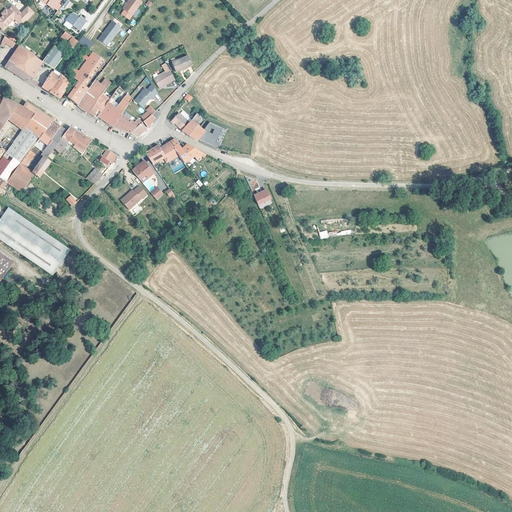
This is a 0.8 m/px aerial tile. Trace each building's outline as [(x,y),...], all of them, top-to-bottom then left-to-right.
[(38,0),(46,6),(46,5),(53,10),(59,1),(57,0),(38,0)] [(69,10),(73,3),(68,0),(65,0),(62,6),(69,10)] [(141,2),(138,0),(128,0),(122,9),(131,16),(132,15),(134,17),(135,17),(139,12),(139,10),(137,8),(141,2)] [(22,15),(13,6),(7,12),(6,11),(2,15),(3,16),(0,19),(0,26),(4,31),(15,19),(22,26),(34,14),(28,8),(22,15)] [(75,17),(76,16),(73,14),(70,15),(65,21),(72,27),(73,26),(79,32),(86,22),(79,17),(78,18),(78,19),(75,17)] [(113,22),(99,41),(107,47),(121,29),(113,22)] [(72,50),(78,43),(77,42),(65,32),(59,39),(72,50)] [(88,51),(93,44),(82,37),(78,43),(88,51)] [(15,44),(8,39),(5,43),(12,48),(15,44)] [(32,78),(42,62),(19,46),(8,62),(32,78)] [(54,46),(42,62),(50,68),(53,69),(64,55),(54,46)] [(78,72),(74,69),(72,72),(76,75),(73,79),(78,82),(67,98),(77,105),(95,81),(107,65),(93,53),(88,58),(85,55),(82,58),(86,61),(78,72)] [(172,63),(176,72),(191,65),(188,56),(172,63)] [(75,69),(78,72),(86,61),(83,59),(75,69)] [(32,79),(32,78),(8,62),(4,68),(10,71),(35,87),(38,82),(32,79)] [(175,80),(169,69),(157,76),(153,78),(158,87),(164,84),(164,85),(175,80)] [(45,90),(49,93),(61,76),(62,75),(53,70),(42,88),(45,90)] [(70,84),(61,76),(49,93),(59,99),(70,84)] [(100,85),(106,89),(111,84),(105,79),(100,85)] [(89,114),(90,113),(89,113),(103,92),(105,90),(106,89),(100,85),(95,81),(77,105),(89,114)] [(133,100),(141,107),(145,103),(148,99),(152,99),(157,93),(152,84),(147,90),(146,90),(143,89),(143,90),(133,100)] [(98,110),(101,112),(107,104),(110,100),(111,98),(109,96),(106,93),(107,92),(105,90),(103,92),(89,113),(90,113),(92,115),(94,116),(98,110)] [(98,117),(113,127),(121,114),(121,115),(132,99),(126,93),(117,106),(115,109),(107,104),(101,112),(98,117)] [(187,93),(184,98),(190,102),(193,97),(187,93)] [(0,132),(8,120),(22,130),(19,134),(34,145),(52,121),(26,103),(23,108),(4,98),(2,101),(0,99),(0,132)] [(110,100),(107,104),(115,109),(117,106),(110,100)] [(146,111),(149,113),(151,115),(152,115),(156,112),(150,106),(146,111)] [(182,131),(190,122),(186,118),(189,116),(183,111),(180,113),(179,113),(171,122),(174,125),(175,124),(182,131)] [(142,118),(144,121),(151,115),(149,113),(142,118)] [(119,129),(130,133),(138,126),(121,115),(121,114),(113,127),(119,129)] [(185,133),(189,136),(198,126),(196,124),(202,118),(197,114),(191,121),(192,121),(190,122),(182,131),(185,133)] [(154,118),(152,115),(151,115),(144,121),(143,122),(148,128),(151,122),(154,118)] [(34,146),(42,152),(43,153),(60,127),(52,121),(34,145),(34,146)] [(203,130),(200,128),(198,126),(189,136),(196,139),(205,144),(218,147),(220,144),(216,142),(222,127),(209,122),(203,130)] [(138,126),(130,133),(133,135),(136,138),(147,129),(142,123),(138,126)] [(59,154),(67,143),(61,139),(66,131),(64,130),(60,127),(43,153),(42,152),(40,155),(43,157),(44,157),(46,159),(52,152),(53,153),(54,152),(52,150),(53,149),(59,154)] [(69,127),(66,131),(61,139),(67,143),(69,140),(71,141),(70,142),(71,142),(85,150),(91,141),(80,134),(69,127)] [(34,145),(19,134),(0,161),(0,177),(2,179),(7,182),(20,164),(25,156),(30,151),(32,147),(33,147),(34,146),(34,145)] [(172,171),(185,163),(176,151),(181,148),(175,139),(169,143),(160,148),(159,145),(145,154),(152,164),(165,157),(172,171)] [(182,149),(181,148),(176,151),(185,163),(193,158),(195,161),(196,160),(197,160),(201,156),(203,154),(196,150),(187,145),(182,149)] [(102,158),(112,164),(117,157),(107,150),(102,158)] [(30,151),(25,156),(30,160),(34,154),(30,151)] [(20,164),(25,168),(30,160),(25,156),(20,164)] [(7,182),(7,183),(22,192),(29,182),(31,183),(32,181),(30,181),(35,175),(39,178),(51,162),(46,159),(44,157),(43,157),(32,173),(25,168),(20,164),(7,182)] [(145,163),(141,166),(139,165),(132,171),(142,183),(150,177),(154,174),(145,163)] [(187,165),(185,163),(172,171),(174,174),(187,165)] [(103,175),(98,171),(91,182),(94,184),(103,175)] [(143,183),(150,191),(154,188),(147,179),(143,183)] [(127,197),(121,202),(128,210),(146,194),(139,186),(133,191),(132,190),(126,195),(127,197)] [(150,193),(156,200),(162,195),(156,188),(150,193)] [(169,188),(165,191),(170,197),(174,194),(169,188)] [(260,206),(271,201),(267,191),(256,196),(260,206)] [(71,206),(75,202),(70,196),(65,199),(71,206)] [(9,208),(0,219),(0,239),(52,276),(70,250),(9,208)] [(327,230),(319,232),(320,239),(328,238),(327,230)] [(0,250),(0,280),(1,281),(15,261),(0,250)]
